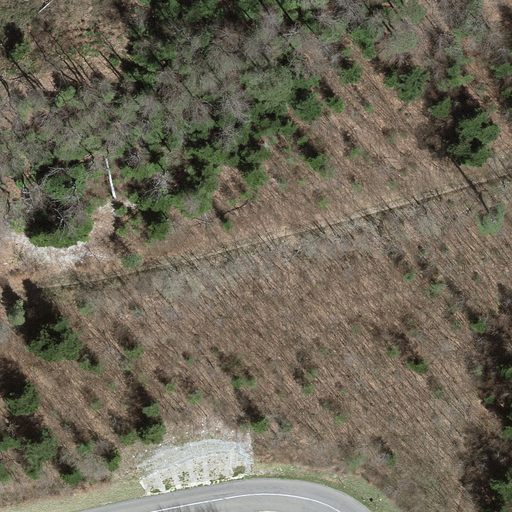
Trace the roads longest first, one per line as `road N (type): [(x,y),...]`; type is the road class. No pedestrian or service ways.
road 1 (track): [(511,171),(218,247),(0,288)]
road 2 (secondary): [(148,511),(275,493),(339,511)]
